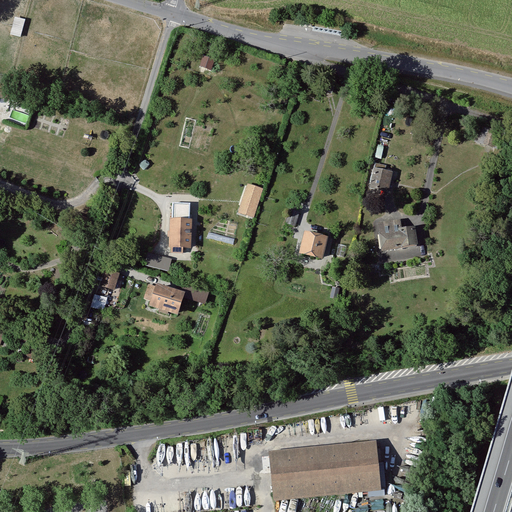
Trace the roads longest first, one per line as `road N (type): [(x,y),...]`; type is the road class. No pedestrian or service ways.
road 1 (tertiary): [(0,448),(138,434),(511,365)]
road 2 (track): [(138,434),(143,476),(153,485),(251,478),(256,452),(266,445),(388,434),(395,442),(393,495)]
road 3 (residential): [(62,348),(173,13)]
road 4 (unclassified): [(173,13),(268,42),(511,87)]
